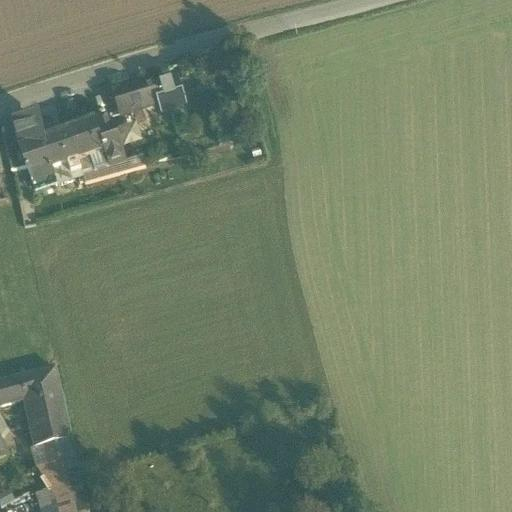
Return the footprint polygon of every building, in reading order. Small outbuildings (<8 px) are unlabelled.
[(121,116),(121,118),(127,116),(157,107),(160,106),(154,89),(152,80),(113,92),(121,116)] [(160,106),(157,107),(160,118),(186,110),(177,82),(154,89),(160,106)] [(37,116),(32,118),(38,143),(43,141),(37,116)] [(121,116),(109,120),(116,142),(134,136),(127,116),(121,118),(121,116)] [(32,185),(53,178),(53,177),(52,172),(68,167),(71,177),(81,173),(67,134),(67,133),(43,141),(38,143),(32,118),(32,117),(13,122),(15,130),(16,136),(19,149),(19,150),(26,171),(27,170),(32,185)] [(94,124),(67,134),(81,173),(81,175),(93,171),(94,174),(109,168),(109,167),(123,162),(116,142),(110,125),(112,124),(111,122),(110,123),(109,120),(94,125),(94,124)] [(2,133),(3,139),(16,136),(15,130),(2,133)] [(3,139),(11,174),(26,171),(19,150),(19,149),(16,136),(3,139)] [(81,175),(81,173),(71,177),(68,167),(52,172),(53,177),(53,178),(56,188),(57,188),(58,188),(73,183),(83,180),(81,175)] [(53,178),(32,185),(35,195),(56,188),(53,178)] [(57,371),(19,382),(24,403),(34,451),(43,449),(72,442),(57,371)] [(0,410),(24,403),(19,382),(0,386),(0,410)] [(0,447),(10,437),(0,419),(0,447)] [(88,511),(72,442),(43,449),(48,468),(57,465),(68,511),(88,511)] [(30,452),(36,471),(48,468),(43,449),(34,451),(30,452)] [(36,471),(46,492),(52,511),(51,511),(68,511),(57,465),(48,468),(36,471)] [(35,497),(39,511),(46,511),(52,511),(46,492),(35,497)]
